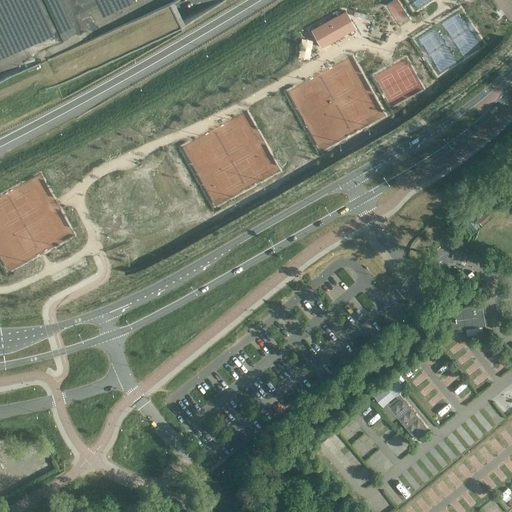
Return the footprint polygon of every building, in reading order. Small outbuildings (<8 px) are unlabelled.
[(174,0),(171,0),(169,1),(180,23),(185,21),(174,0)] [(346,11),(311,30),(315,37),(321,47),(355,28),(353,25),(346,11)] [(200,223),(160,157),(95,193),(115,226),(135,258),(200,223)] [(468,220),(466,223),(474,232),(476,229),(468,220)] [(473,288),(470,289),(472,296),(474,295),(479,294),(477,287),(473,288)] [(483,308),(482,304),(468,306),(463,307),(451,318),(451,320),(452,326),(453,331),(466,328),(482,326),(486,325),(483,308)] [(482,326),(466,328),(467,336),(483,333),(482,326)] [(398,373),(396,376),(401,382),(404,380),(398,373)] [(397,381),(390,387),(394,393),(402,386),(397,381)] [(384,385),(373,395),(383,407),(394,397),(384,385)] [(428,427),(400,393),(387,404),(397,417),(412,434),(415,438),(428,427)]
